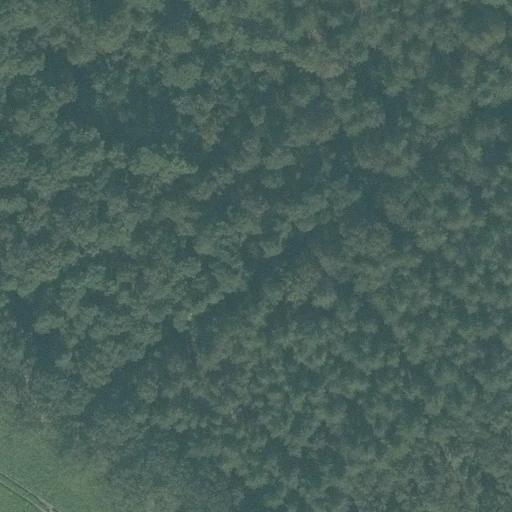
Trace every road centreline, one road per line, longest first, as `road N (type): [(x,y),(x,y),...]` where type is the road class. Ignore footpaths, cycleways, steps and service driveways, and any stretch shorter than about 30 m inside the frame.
road 1 (track): [(511,87),(73,406),(56,410)]
road 2 (track): [(232,511),(0,357)]
road 3 (track): [(376,212),(226,0)]
